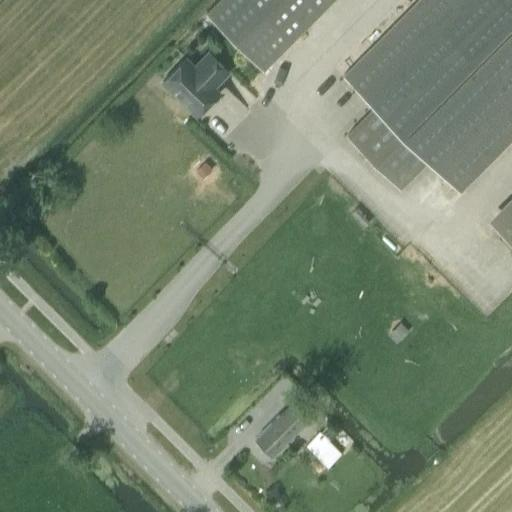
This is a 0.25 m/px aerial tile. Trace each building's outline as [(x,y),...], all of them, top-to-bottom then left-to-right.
[(218,0),(206,12),(263,69),(331,0),(218,0)] [(400,189),(428,160),(459,192),(511,139),(511,0),(419,0),(343,76),(375,107),(347,135),(400,189)] [(185,59),(163,81),(197,115),(219,93),(212,86),(228,71),(209,52),(194,68),(185,59)] [(511,213),(497,229),(511,243),(511,213)] [(291,403),(254,437),(270,454),(293,433),(305,444),(318,431),(307,420),(291,403)] [(325,427),(320,432),(329,440),(334,435),(325,427)] [(318,431),(305,444),(328,466),(341,452),(329,440),(320,432),(319,430),(318,431)]
